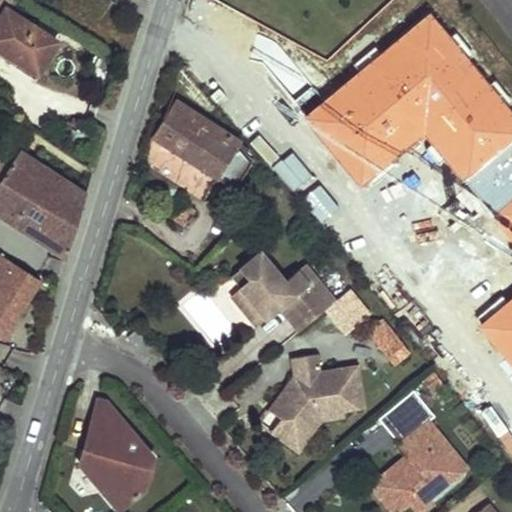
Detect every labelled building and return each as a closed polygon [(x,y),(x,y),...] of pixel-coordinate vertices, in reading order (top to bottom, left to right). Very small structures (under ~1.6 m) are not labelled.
[(57,43),(6,10),(0,18),(0,50),(17,62),(20,58),(39,71),(57,43)] [(39,71),(20,58),(17,62),(15,66),(34,79),(39,71)] [(150,141),(149,170),(203,201),(216,180),(218,178),(234,189),(252,161),(237,150),(239,145),(174,101),(150,141)] [(86,196),(19,153),(8,170),(0,182),(0,218),(65,261),(86,196)] [(261,250),(240,268),(249,280),(240,288),(265,320),(279,308),(299,332),(336,301),(306,265),(286,282),(261,250)] [(40,281),(0,255),(0,339),(4,341),(40,281)] [(265,320),(240,288),(229,297),(255,328),(265,320)] [(396,336),(383,321),(367,334),(380,350),(396,336)] [(150,347),(135,330),(127,337),(142,354),(150,347)] [(407,351),(396,336),(380,350),(393,364),(407,351)] [(358,364),(320,370),(317,354),(290,358),(293,376),(268,410),(280,419),(270,433),(298,454),(321,421),(343,418),(342,412),(365,409),(358,364)] [(154,455),(108,400),(96,399),(82,452),(127,504),(145,487),(133,473),(142,464),(150,468),(154,455)] [(396,511),(408,503),(415,511),(422,511),(432,504),(429,499),(466,468),(426,420),(397,445),(405,454),(413,463),(405,470),(397,461),(380,476),(389,487),(375,500),(385,511),(396,511)] [(127,504),(82,452),(80,465),(121,509),(127,504)] [(397,461),(405,470),(413,463),(405,454),(397,461)] [(145,487),(150,468),(142,464),(133,473),(145,487)] [(389,487),(380,476),(365,488),(375,500),(389,487)]
